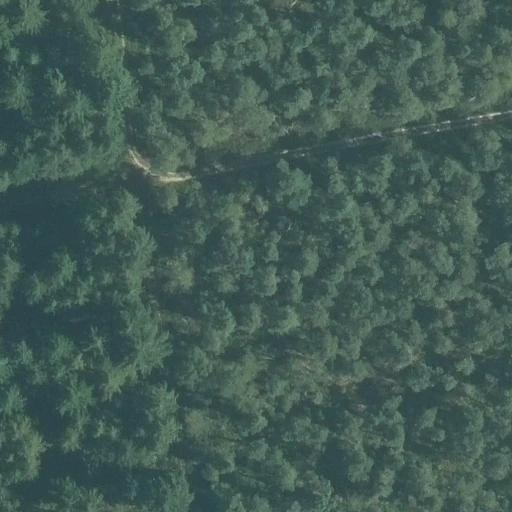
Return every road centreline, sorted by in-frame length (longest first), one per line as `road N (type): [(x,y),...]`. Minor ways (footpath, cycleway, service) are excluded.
road 1 (track): [(511,115),(0,204)]
road 2 (track): [(111,0),(184,511)]
